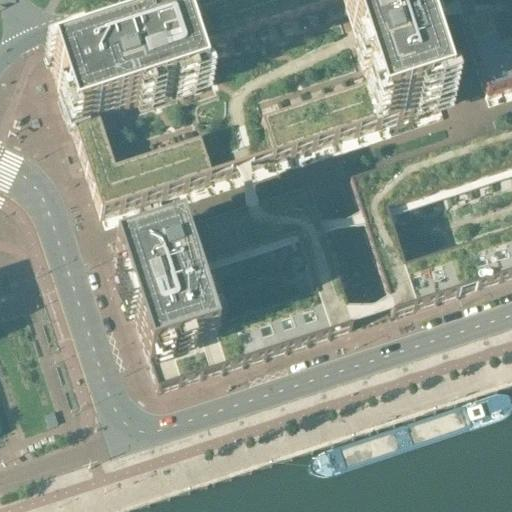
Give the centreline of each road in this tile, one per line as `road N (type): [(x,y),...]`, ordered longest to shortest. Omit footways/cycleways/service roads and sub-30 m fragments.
road 1 (residential): [(124,444),(511,317)]
road 2 (residential): [(0,165),(20,173),(44,200),(124,444)]
road 3 (tertiary): [(25,42),(159,0)]
